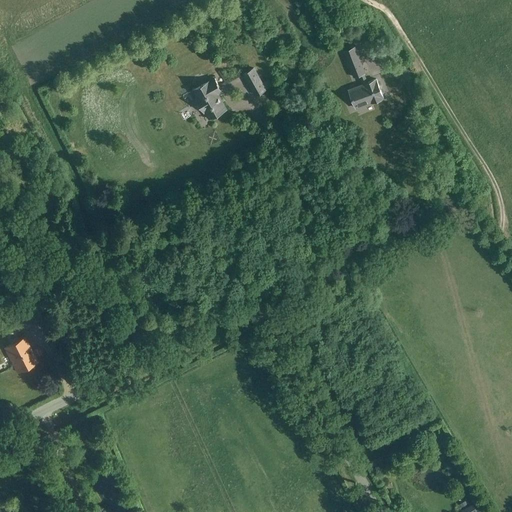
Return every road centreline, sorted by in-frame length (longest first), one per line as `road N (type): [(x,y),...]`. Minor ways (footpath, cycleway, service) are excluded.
road 1 (tertiary): [(378,511),(269,326),(248,314),(0,433)]
road 2 (track): [(365,511),(253,330),(0,455)]
road 3 (track): [(509,258),(478,221),(454,208),(385,242),(357,242),(268,125)]
road 4 (track): [(509,258),(500,195),(485,168),(394,19),(362,0)]
road 5 (track): [(444,209),(419,182),(415,110),(403,68)]
